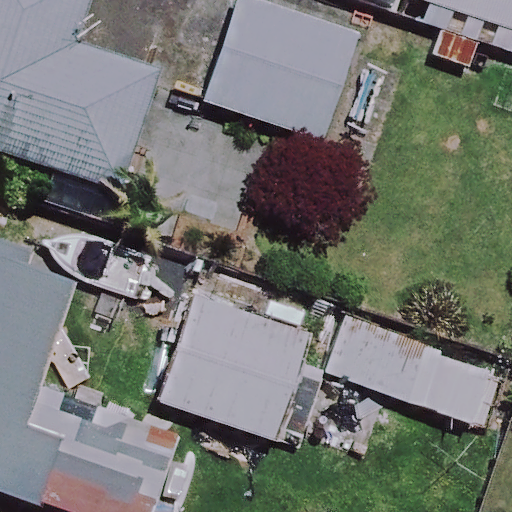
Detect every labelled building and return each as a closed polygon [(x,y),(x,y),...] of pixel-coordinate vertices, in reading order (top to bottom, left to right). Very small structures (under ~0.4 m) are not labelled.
[(0,0),(0,157),(111,193),(141,103),(149,78),(60,49),(76,0),(0,0)] [(511,45),(511,0),(409,0),(406,10),(511,45)] [(351,45),(241,7),(208,105),(319,142),(351,45)] [(331,238),(353,169),(281,146),(260,216),(331,238)] [(159,511),(183,441),(29,389),(63,287),(0,265),(0,499),(38,511),(159,511)] [(327,338),(187,297),(155,409),(295,450),(327,338)] [(447,363),(341,324),(322,375),(428,415),(447,363)]
